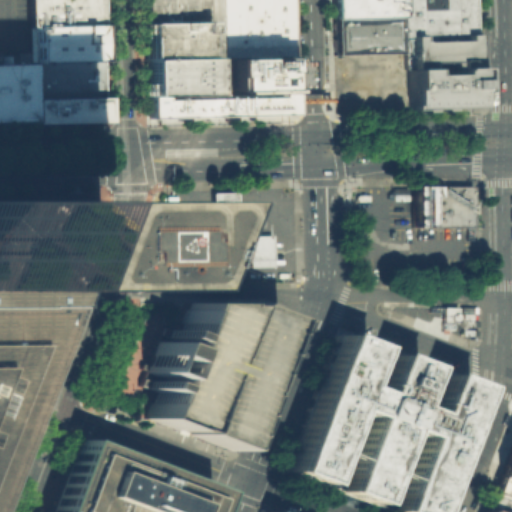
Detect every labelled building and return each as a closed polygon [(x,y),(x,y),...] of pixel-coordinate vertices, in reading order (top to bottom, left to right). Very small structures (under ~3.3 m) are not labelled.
[(24,0),(97,0),(98,22),(25,24),(24,0)] [(214,0),(215,56),(210,56),(203,56),(142,57),(141,39),(141,21),(140,0),(214,0)] [(286,0),(287,54),(215,56),(214,0),(286,0)] [(399,0),(400,16),(331,17),(330,0),(399,0)] [(470,0),(471,32),(460,32),(417,34),(401,34),(400,16),(399,0),(470,0)] [(401,34),(401,52),(332,54),(331,17),(400,16),(401,34)] [(26,61),(25,24),(98,22),(98,32),(99,60),(26,61)] [(401,34),(401,52),(402,67),(403,67),(426,67),(426,61),(452,60),(452,66),(472,66),(471,32),(460,32),(460,39),(417,40),(417,34),(401,34)] [(289,113),(143,117),(143,96),(211,94),(210,56),(215,56),(287,54),(288,93),(289,113)] [(143,96),(142,57),(203,56),(210,56),(211,94),(143,96)] [(26,97),(26,61),(99,60),(100,95),(26,97)] [(0,61),(26,61),(26,97),(27,120),(0,120),(0,61)] [(404,108),(403,67),(426,67),(426,73),(452,72),(452,66),(472,66),(473,106),(404,108)] [(100,119),(27,120),(26,97),(100,95),(100,119)] [(464,224),(470,224),(469,184),(430,185),(430,195),(425,195),(425,225),(464,224)] [(425,225),(425,195),(430,195),(430,185),(409,185),(410,226),(425,225)] [(211,226),(210,191),(233,191),(234,235),(220,235),(220,226),(211,226)] [(0,304),(58,305),(98,199),(0,199),(0,304)] [(210,235),(220,235),(234,235),(268,234),(269,265),(246,266),(245,258),(211,260),(210,235)] [(186,300),(235,301),(275,317),(225,448),(142,417),(152,390),(135,384),(157,325),(174,331),(186,300)] [(0,304),(0,458),(56,310),(58,305),(0,304)] [(455,313),(465,324),(460,328),(453,320),(440,320),(440,311),(440,306),(455,306),(455,313)] [(278,471),(331,332),(365,345),(383,351),(417,365),(436,372),(469,385),(420,511),(384,511),(382,511),(364,504),(347,497),(330,490),(312,484),(278,471)] [(511,432),(496,474),(511,480),(511,432)] [(200,511),(45,511),(67,456),(74,437),(210,488),(200,511)] [(490,491),(511,499),(511,480),(496,474),(490,491)] [(511,511),(493,511),(483,508),(490,491),(511,499),(511,511)]
